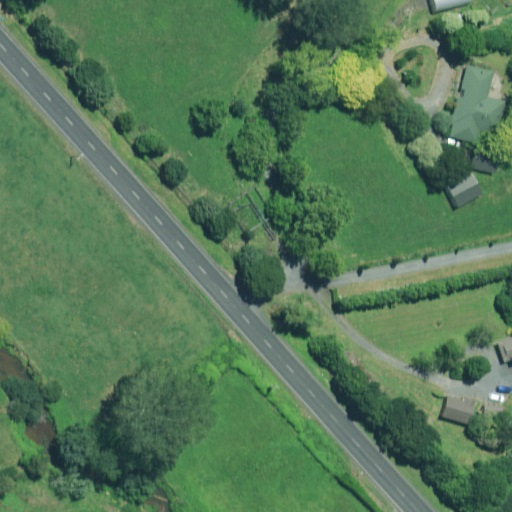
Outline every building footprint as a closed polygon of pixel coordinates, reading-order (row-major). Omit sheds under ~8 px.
[(470,5),(468,0),(430,0),(434,14),(470,5)] [(492,72),(466,67),(459,98),(457,97),(448,138),(475,144),(478,131),(490,134),(499,127),(505,102),(486,98),(492,72)] [(499,154),(474,149),(470,170),(494,175),(499,154)] [(480,195),(468,173),(444,186),(456,208),(480,195)] [(511,338),(498,343),(501,350),(498,351),(503,364),(511,360),(511,338)] [(473,405),(447,397),(441,417),(467,425),(473,405)]
